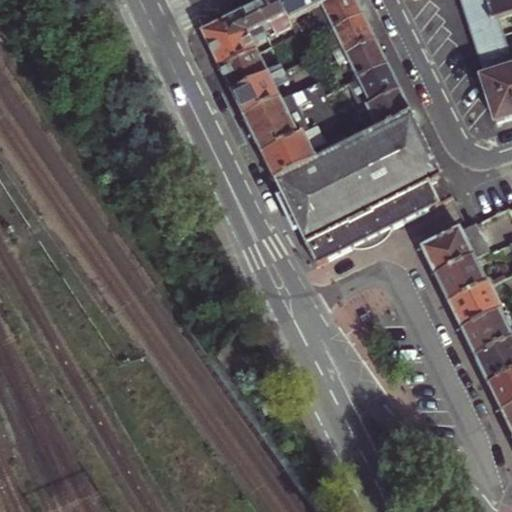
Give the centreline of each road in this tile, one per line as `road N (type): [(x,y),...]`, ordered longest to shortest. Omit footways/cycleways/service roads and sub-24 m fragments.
road 1 (residential): [(477,509),(474,448),(396,277),(370,274),(306,307)]
road 2 (tertiary): [(150,20),(285,322)]
road 3 (tertiary): [(306,307),(150,20)]
road 4 (tertiary): [(477,509),(357,386),(306,307)]
road 5 (residential): [(391,0),(474,156),(511,144)]
road 6 (tertiary): [(285,322),(356,449)]
